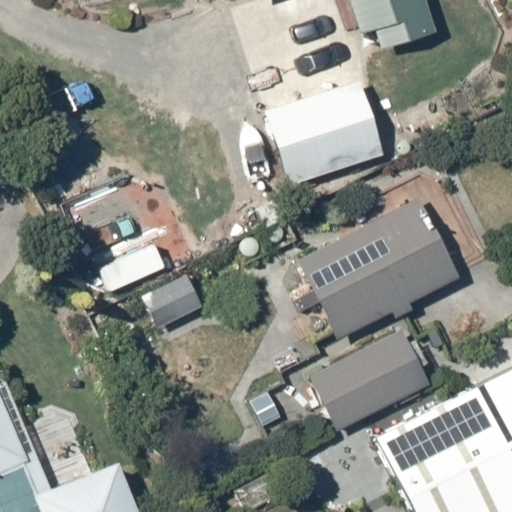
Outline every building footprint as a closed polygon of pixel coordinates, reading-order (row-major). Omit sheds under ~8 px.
[(350,0),(359,35),(376,31),(381,49),(430,37),(420,0),(350,0)] [(265,110),(264,110),(277,152),(287,184),(384,155),(361,81),(265,110)] [(454,281),(414,201),(298,258),(337,338),(454,281)] [(162,269),(145,238),(103,261),(119,292),(162,269)] [(430,384),(402,329),(309,375),(337,430),(430,384)] [(8,366),(0,369),(0,511),(143,511),(125,465),(57,491),(8,366)] [(511,511),(511,368),(376,436),(413,511),(511,511)]
